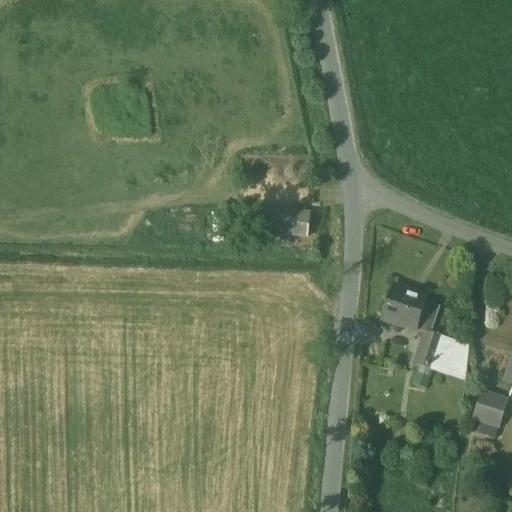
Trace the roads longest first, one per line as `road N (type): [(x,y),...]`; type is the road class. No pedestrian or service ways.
road 1 (residential): [(325,511),(356,194)]
road 2 (residential): [(356,194),(316,0)]
road 3 (unclassified): [(511,254),(356,194)]
